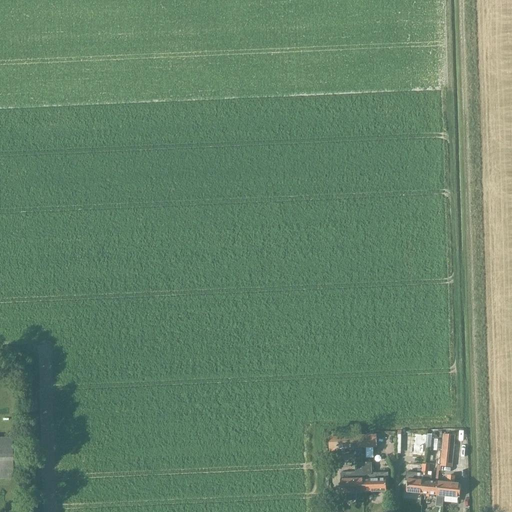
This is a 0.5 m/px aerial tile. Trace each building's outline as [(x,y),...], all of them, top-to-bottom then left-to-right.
[(442,440),(441,440),(442,431),(439,431),(439,437),(436,437),(436,435),(435,435),(428,434),(427,449),(441,450),(442,440)] [(453,451),(455,436),(455,435),(443,434),(441,450),(453,451)] [(331,449),(361,447),(361,435),(331,437),(331,449)] [(361,435),(361,447),(374,447),(373,435),(361,435)] [(0,479),(11,479),(10,438),(0,437),(0,479)] [(386,491),(386,483),(388,483),(388,472),(372,473),(371,462),(362,463),(363,492),(386,491)] [(362,463),(354,463),(355,472),(340,472),(340,480),(340,493),(363,492),(362,463)] [(430,470),(429,470),(423,470),(422,474),(424,474),(422,494),(437,495),(438,483),(428,482),(430,470)] [(424,474),(422,474),(407,472),(406,481),(408,482),(407,493),(422,494),(424,474)] [(454,483),(455,477),(455,476),(447,475),(446,484),(438,483),(437,495),(459,498),(461,484),(458,484),(459,483),(454,483)]
